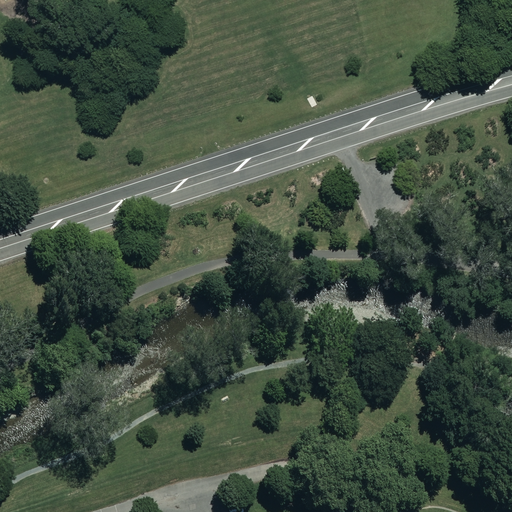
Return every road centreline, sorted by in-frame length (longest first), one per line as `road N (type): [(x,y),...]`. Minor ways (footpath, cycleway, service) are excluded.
road 1 (residential): [(0,243),(511,79)]
road 2 (residential): [(118,511),(296,465)]
